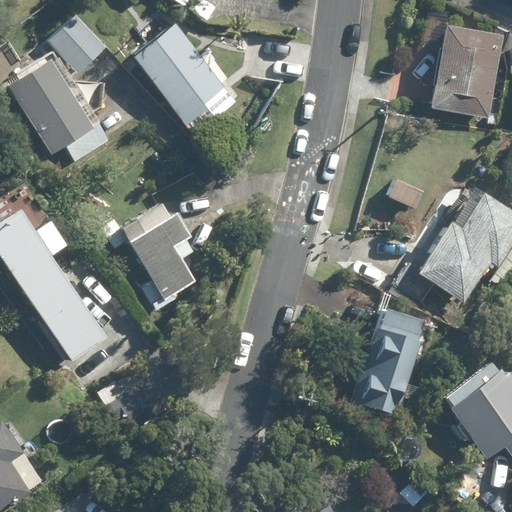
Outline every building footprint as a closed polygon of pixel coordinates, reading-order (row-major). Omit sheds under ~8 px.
[(74,18),(44,45),(74,78),(105,51),(74,18)] [(488,119),(487,123),(496,125),(497,116),(489,115),(502,36),(444,26),(430,110),(488,119)] [(132,65),(182,126),(223,92),(220,89),(226,84),(208,61),(203,65),(175,30),(132,65)] [(5,92),(50,160),(63,151),(74,167),(108,144),(98,129),(92,133),(78,111),(84,108),(70,86),(65,90),(47,63),(5,92)] [(425,174),(392,159),(386,173),(418,188),(425,174)] [(417,191),(389,178),(380,198),(408,211),(417,191)] [(57,246),(23,198),(12,183),(0,191),(0,274),(62,361),(96,337),(40,259),(57,246)] [(406,262),(392,286),(421,303),(432,283),(466,303),(490,263),(497,267),(511,241),(511,214),(471,190),(452,221),(448,219),(419,269),(406,262)] [(119,236),(149,286),(139,291),(152,314),(194,289),(180,265),(192,258),(186,249),(190,246),(175,222),(168,225),(160,211),(119,236)] [(511,246),(492,281),(510,291),(511,288),(511,246)] [(379,331),(376,330),(353,402),(398,417),(422,343),(417,342),(424,321),(386,308),(379,331)] [(461,421),(455,426),(465,441),(469,438),(485,460),(504,446),(511,456),(511,373),(510,370),(505,374),(502,370),(497,372),(491,363),(443,397),(461,421)] [(158,406),(142,380),(100,408),(109,422),(112,420),(121,414),(128,424),(158,406)] [(7,466),(19,459),(0,430),(0,511),(1,511),(26,496),(7,466)] [(501,511),(511,500),(511,484),(485,460),(452,497),(468,511),(501,511)] [(428,491),(415,476),(394,495),(407,510),(428,491)]
